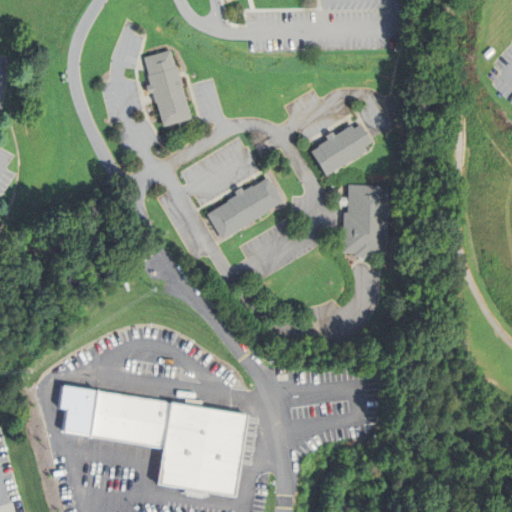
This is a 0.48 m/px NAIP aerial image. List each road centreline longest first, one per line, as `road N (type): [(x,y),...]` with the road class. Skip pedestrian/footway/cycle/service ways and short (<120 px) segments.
road 1 (residential): [(285,511),(268,400),(148,235)]
road 2 (residential): [(96,0),(73,46),(73,89),(148,235)]
